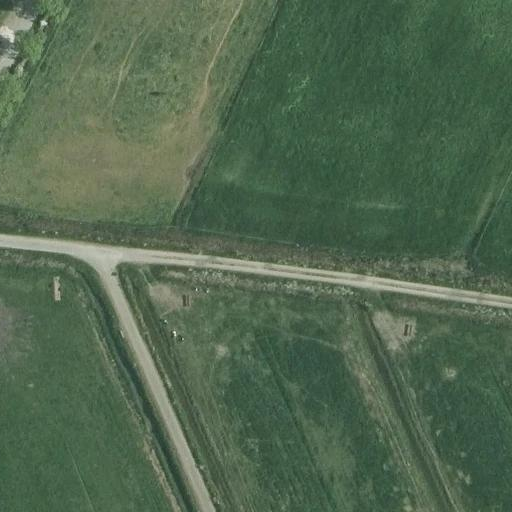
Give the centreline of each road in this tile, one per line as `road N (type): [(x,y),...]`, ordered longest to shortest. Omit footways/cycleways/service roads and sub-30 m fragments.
road 1 (track): [(95,261),(145,250),(511,302)]
road 2 (unclassified): [(0,242),(95,261),(207,511)]
